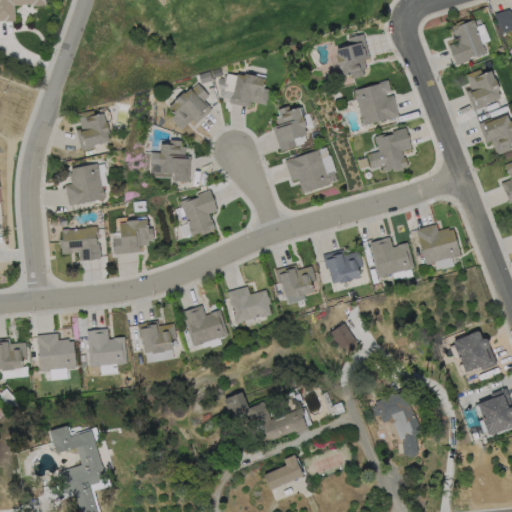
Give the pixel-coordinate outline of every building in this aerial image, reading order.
[(45,0),(46,5),(33,6),(33,4),(14,5),(15,21),(4,21),(4,20),(0,20),(0,0),(45,0)] [(511,10),(511,30),(500,34),(494,13),(509,9),(510,11),(511,10)] [(473,19),(486,54),(476,57),(476,55),(468,58),(469,60),(456,65),(449,45),(458,42),(455,35),(453,36),(450,27),(456,25),(455,23),(462,21),(463,23),(473,19)] [(364,60),(366,69),(362,70),(363,76),(353,78),(351,74),(342,77),(340,68),(339,68),(336,56),(338,56),(336,49),(350,46),(348,38),(363,34),(370,58),(364,60)] [(222,75),(214,78),(212,71),(220,68),(222,75)] [(480,69),(482,74),(491,71),(494,79),(495,79),(500,90),(498,91),(500,98),(486,104),(486,105),(474,110),(466,91),(471,89),(465,75),(480,69)] [(212,80),(201,84),(198,75),(209,72),(212,80)] [(227,74),(237,75),(237,74),(244,76),(245,74),(257,76),(257,77),(265,79),(264,89),(269,90),(265,105),(250,101),(249,107),(229,103),(230,98),(227,97),(227,98),(220,97),(220,95),(219,95),(220,91),(218,88),(220,78),(223,79),(224,75),(227,76),(227,74)] [(386,93),(387,97),(393,95),(399,116),(390,119),(390,117),(363,125),(363,123),(362,123),(360,116),(361,115),(357,100),(356,100),(354,93),(355,92),(354,91),(379,84),(378,82),(387,80),(391,91),(386,93)] [(197,84),(209,96),(203,101),(211,110),(197,123),(193,119),(181,130),(170,119),(175,115),(168,108),(174,102),(174,101),(183,92),(185,94),(190,89),(191,90),(197,84)] [(288,106),(290,110),(298,108),(301,116),(302,116),(306,127),(304,128),(306,134),(293,139),(296,146),(280,151),(273,127),(278,125),(275,117),(279,115),(278,110),(288,106)] [(93,110),(94,115),(104,113),(106,122),(107,122),(109,133),(107,134),(109,141),(94,145),(94,147),(81,150),(76,130),(81,129),(78,114),(93,110)] [(506,114),(509,122),(511,121),(511,123),(511,143),(509,145),(511,149),(497,155),(491,141),(486,143),(478,124),(491,119),(492,120),(506,114)] [(405,128),(411,148),(402,151),(404,158),(405,157),(408,167),(402,168),(402,170),(394,172),(393,169),(384,171),(382,165),(371,168),(367,154),(379,151),(375,136),(385,134),(385,136),(392,134),(392,132),(405,128)] [(181,141),(181,147),(185,147),(185,156),(191,157),(189,182),(173,181),(174,173),(160,172),(160,166),(158,165),(158,163),(150,163),(151,152),(160,152),(160,144),(170,145),(170,140),(181,141)] [(317,148),(325,171),(332,168),(325,145),(317,148)] [(319,150),(326,175),(328,175),(330,184),(302,193),(298,179),(291,181),(285,160),(292,158),(293,158),(319,150)] [(369,167),(359,169),(357,160),(366,158),(369,167)] [(511,201),(509,203),(501,183),(510,179),(505,165),(511,162),(511,201)] [(97,163),(97,165),(98,165),(100,173),(99,173),(102,188),(103,188),(105,196),(104,196),(104,198),(69,206),(65,185),(71,184),(69,173),(72,173),(71,169),(97,163)] [(210,190),(217,211),(208,214),(211,220),(211,219),(215,229),(209,231),(210,232),(202,235),(201,232),(191,236),(189,229),(189,228),(180,202),(190,198),(190,200),(198,198),(197,195),(210,190)] [(145,217),(146,220),(147,220),(148,229),(152,228),(154,240),(148,241),(149,245),(139,246),(140,252),(114,255),(113,238),(120,238),(119,223),(126,223),(126,221),(137,220),(137,218),(145,217)] [(436,224),(438,231),(448,228),(449,230),(453,229),(460,255),(425,264),(416,229),(436,224)] [(96,226),(96,227),(97,227),(98,237),(96,238),(97,245),(99,245),(100,259),(79,261),(79,251),(71,252),(71,253),(61,254),(61,248),(60,248),(59,240),(62,240),(61,229),(69,229),(90,228),(90,227),(96,226)] [(390,237),(392,248),(397,246),(397,245),(407,243),(414,268),(379,277),(370,243),(381,240),(381,239),(390,237)] [(342,250),(343,255),(359,251),(363,266),(357,268),(360,277),(352,279),(352,280),(339,284),(338,282),(332,283),(328,268),(326,269),(322,255),(342,250)] [(295,265),(297,270),(312,266),(316,281),(311,282),(313,292),(305,294),(305,295),(293,298),(292,296),(285,298),(281,283),(279,284),(275,270),(295,265)] [(247,287),(249,294),(266,290),(268,297),(269,297),(271,304),(268,305),(271,315),(263,317),(263,316),(235,323),(233,314),(235,313),(233,305),(231,306),(227,292),(247,287)] [(202,305),(205,315),(210,314),(210,313),(220,310),(228,335),(192,346),(182,311),(202,305)] [(157,320),(158,326),(173,324),(176,339),(171,340),(173,349),(163,351),(164,352),(152,354),(152,352),(144,353),(142,338),(140,338),(137,324),(157,320)] [(359,345),(347,352),(344,347),(340,349),(329,332),(345,322),(359,345)] [(107,328),(108,339),(113,339),(113,338),(124,337),(126,363),(124,363),(124,364),(117,365),(116,364),(100,366),(92,367),(92,366),(90,367),(87,331),(99,330),(99,329),(107,328)] [(479,330),(482,339),(484,338),(486,339),(488,340),(497,365),(481,370),(480,367),(463,373),(460,372),(459,367),(460,364),(461,364),(459,357),(458,357),(453,345),(454,345),(453,341),(469,335),(469,334),(479,330)] [(57,333),(58,340),(68,339),(69,342),(73,341),(76,367),(41,371),(37,335),(57,333)] [(0,339),(10,339),(10,344),(25,342),(27,357),(22,358),(23,368),(14,369),(14,370),(2,371),(2,369),(0,369),(0,339)] [(145,360),(172,358),(171,350),(144,352),(145,360)] [(224,395),(218,397),(216,390),(223,388),(224,395)] [(511,427),(489,435),(488,432),(487,432),(483,422),(484,421),(481,412),(478,413),(476,412),(474,408),(475,406),(478,405),(477,404),(492,398),(490,394),(506,388),(509,396),(508,396),(511,408),(511,427)] [(404,390),(421,431),(401,440),(392,419),(383,423),(380,415),(375,416),(372,408),(376,406),(375,402),(389,397),(388,394),(393,392),(394,395),(404,390)] [(242,392),(248,408),(264,401),(271,420),(301,408),(304,415),(302,416),(306,428),(295,432),(294,431),(258,446),(247,419),(237,423),(232,409),(228,410),(224,399),(242,392)] [(212,419),(204,422),(202,416),(210,413),(212,419)] [(67,426),(70,436),(80,433),(80,434),(91,431),(106,478),(98,480),(99,483),(89,486),(96,511),(79,511),(73,490),(64,493),(57,472),(82,464),(76,447),(56,453),(49,431),(67,426)] [(417,454),(404,455),(403,440),(415,439),(417,454)] [(303,475),(270,490),(264,475),(286,465),(283,460),(294,455),(303,475)]
